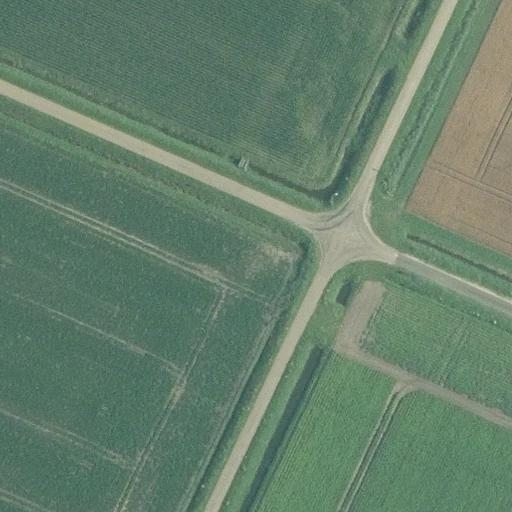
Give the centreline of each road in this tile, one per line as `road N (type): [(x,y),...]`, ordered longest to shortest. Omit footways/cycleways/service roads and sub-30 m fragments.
road 1 (unclassified): [(340,240),(0,92)]
road 2 (unclassified): [(213,511),(340,240)]
road 3 (unclassified): [(340,240),(451,0)]
road 4 (unclassified): [(511,315),(340,240)]
